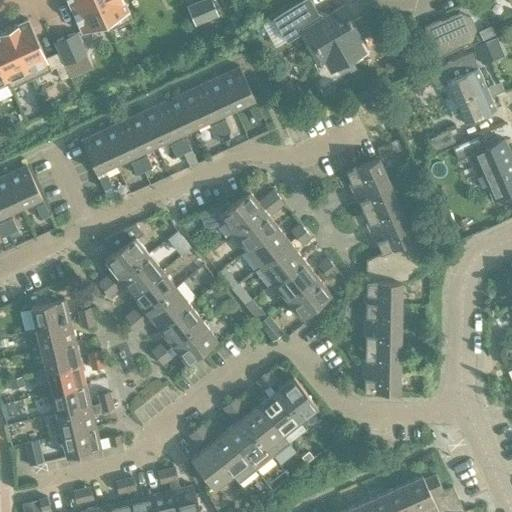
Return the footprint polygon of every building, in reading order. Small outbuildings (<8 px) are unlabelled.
[(67,0),(82,31),(104,21),(94,0),(67,0)] [(122,0),(94,0),(104,21),(108,30),(132,19),(122,0)] [(218,15),(211,0),(199,0),(186,6),(194,24),(218,15)] [(321,18),(310,0),(300,0),(272,16),(286,40),(304,30),(321,60),(329,55),(335,66),(362,50),(356,40),(360,38),(342,6),(321,18)] [(424,26),(437,56),(452,49),(451,47),(470,39),(475,28),(470,17),(459,13),(447,18),(449,23),(442,26),(439,19),(424,26)] [(28,19),(7,28),(30,79),(51,69),(28,19)] [(9,88),(30,79),(7,28),(0,31),(0,67),(7,84),(9,88)] [(391,34),(406,64),(417,59),(402,29),(391,34)] [(76,32),(65,37),(75,59),(87,53),(76,32)] [(75,59),(65,37),(54,42),(65,64),(75,59)] [(471,52),(428,70),(432,78),(435,86),(450,80),(468,121),(496,109),(490,96),(495,94),(491,85),(486,87),(471,52)] [(234,108),(254,99),(239,65),(219,74),(234,108)] [(420,70),(408,76),(413,86),(424,81),(420,70)] [(234,108),(219,74),(218,74),(199,83),(214,117),(234,108)] [(195,126),(214,117),(199,83),(179,92),(194,127),(195,126)] [(175,135),(194,127),(179,92),(179,93),(159,102),(174,136),(175,135)] [(155,145),(174,136),(159,102),(140,111),(139,111),(154,145),(155,145)] [(254,119),(262,115),(257,104),(257,105),(249,108),(254,119)] [(136,154),(154,145),(139,111),(120,120),(119,120),(134,154),(136,154)] [(222,134),(230,130),(225,119),(217,123),(222,134)] [(116,163),(134,154),(119,120),(101,129),(99,129),(114,163),(116,163)] [(213,137),(222,134),(217,123),(208,127),(213,137)] [(95,172),(114,163),(99,129),(80,138),(95,172)] [(432,150),(454,141),(449,129),(427,139),(432,150)] [(478,135),(452,146),(458,159),(473,153),(493,200),(511,191),(511,155),(504,137),(483,147),(478,135)] [(177,142),(182,152),(190,148),(185,138),(177,142)] [(174,156),(182,152),(177,142),(169,146),(174,156)] [(138,159),(143,170),(151,166),(146,155),(138,159)] [(354,192),(387,177),(378,157),(345,171),(354,192)] [(135,173),(143,170),(138,159),(130,163),(135,173)] [(21,206),(41,196),(26,164),(6,173),(21,206)] [(20,206),(21,206),(6,173),(5,173),(0,175),(0,213),(1,215),(20,206)] [(107,174),(98,178),(103,189),(104,189),(110,186),(111,185),(107,174)] [(363,212),(396,197),(387,177),(354,192),(363,212)] [(232,231),(278,195),(273,188),(257,201),(248,189),(227,206),(223,201),(198,213),(203,225),(208,230),(211,229),(224,220),(232,231)] [(268,214),(284,202),(278,195),(232,231),(246,249),(276,225),(268,214)] [(372,232),(404,218),(396,197),(363,212),(372,232)] [(40,217),(48,214),(49,213),(44,203),(36,207),(40,217)] [(4,221),(9,232),(17,228),(12,218),(4,221)] [(380,252),(413,238),(404,218),(372,232),(380,252)] [(0,234),(0,236),(9,232),(4,221),(0,223),(0,234)] [(142,232),(140,229),(134,222),(102,237),(113,251),(104,258),(112,269),(106,275),(97,282),(103,290),(149,253),(136,237),(142,232)] [(296,236),(305,228),(300,222),(290,229),(296,236)] [(259,265),(289,241),(276,225),(246,249),(259,265)] [(301,243),(311,235),(305,228),(296,236),(301,243)] [(365,280),(401,281),(427,270),(413,238),(380,252),(366,258),(365,280)] [(273,282),(303,258),(289,241),(259,265),(273,282)] [(162,270),(149,254),(149,253),(103,290),(108,295),(117,288),(123,283),(132,294),(162,270)] [(322,270),(332,262),(326,255),(317,263),(322,270)] [(286,299),(316,275),(303,258),(273,282),(286,299)] [(328,277),(337,269),(332,262),(322,270),(328,277)] [(176,287),(162,270),(132,294),(140,303),(134,308),(124,316),(130,323),(176,287)] [(316,275),(286,299),(300,317),(330,293),(316,275)] [(365,302),(401,303),(401,281),(365,280),(365,302)] [(159,328),(189,304),(176,287),(130,323),(135,330),(145,322),(150,317),(159,328)] [(70,320),(65,298),(30,306),(35,328),(70,320)] [(365,324),(400,325),(401,303),(365,302),(365,318),(365,324)] [(173,345),(203,321),(189,304),(159,328),(173,345)] [(79,318),(91,315),(89,306),(77,309),(79,318)] [(268,314),(258,321),(257,322),(272,340),(282,332),(268,314)] [(91,315),(79,318),(81,326),(93,324),(91,315)] [(75,342),(70,320),(35,328),(41,350),(75,342)] [(203,321),(173,345),(186,362),(216,338),(203,321)] [(364,346),(400,347),(400,325),(365,324),(364,346)] [(80,362),(75,342),(41,350),(45,370),(80,362)] [(157,358),(167,350),(160,342),(151,350),(157,358)] [(364,368),(400,369),(400,347),(364,346),(364,368)] [(89,360),(101,357),(99,348),(87,351),(89,360)] [(167,350),(157,358),(162,363),(171,355),(167,350)] [(101,357),(89,360),(92,368),(103,366),(101,357)] [(51,392),(85,384),(80,362),(45,370),(51,392)] [(264,375),(270,382),(278,376),(271,368),(264,375)] [(399,391),(400,369),(364,368),(364,390),(399,391)] [(262,389),(270,382),(264,375),(256,381),(262,389)] [(275,390),(299,420),(317,405),(294,375),(275,390)] [(90,404),(85,384),(51,392),(55,412),(90,404)] [(99,402),(111,399),(109,390),(97,393),(99,402)] [(282,433),(299,420),(275,390),(258,403),(282,433)] [(229,400),(236,409),(244,403),(236,394),(229,400)] [(60,434),(95,426),(92,413),(113,408),(111,399),(99,402),(90,404),(55,412),(60,434)] [(228,416),(236,409),(229,400),(221,406),(228,416)] [(282,433),(258,403),(241,417),(272,456),(289,442),(282,433)] [(255,470),(272,456),(241,417),(224,430),(255,470)] [(196,428),(203,437),(210,431),(204,423),(196,428)] [(60,434),(65,455),(100,446),(95,426),(60,434)] [(195,443),(203,437),(196,428),(189,434),(195,443)] [(239,483),(255,470),(224,430),(208,443),(231,473),(231,474),(239,483)] [(119,434),(108,436),(110,445),(121,442),(119,434)] [(44,462),(44,460),(39,438),(23,442),(29,466),(44,462)] [(214,488),(231,474),(231,473),(208,443),(190,457),(214,488)] [(199,511),(193,484),(189,484),(179,487),(174,466),(166,468),(169,480),(170,486),(169,487),(175,511),(199,511)] [(160,482),(169,480),(166,468),(157,470),(160,482)] [(430,493),(442,488),(435,472),(423,478),(421,474),(399,484),(408,503),(412,511),(436,511),(438,511),(430,493)] [(123,478),(126,490),(135,488),(132,476),(123,478)] [(117,492),(126,490),(123,478),(114,480),(117,492)] [(390,511),(412,511),(408,503),(399,484),(381,492),(390,511)] [(459,511),(462,511),(451,485),(442,489),(442,488),(430,493),(438,511),(459,511)] [(81,488),(84,500),(93,498),(90,486),(81,488)] [(154,511),(175,511),(169,487),(164,488),(164,491),(150,494),(154,511)] [(75,502),(84,500),(81,488),(72,490),(75,502)] [(390,511),(381,492),(363,500),(368,511),(390,511)] [(154,511),(150,494),(128,499),(130,511),(154,511)] [(50,511),(47,496),(23,501),(25,511),(50,511)] [(109,511),(130,511),(128,499),(108,504),(109,511)] [(368,511),(363,500),(344,508),(346,511),(368,511)]
